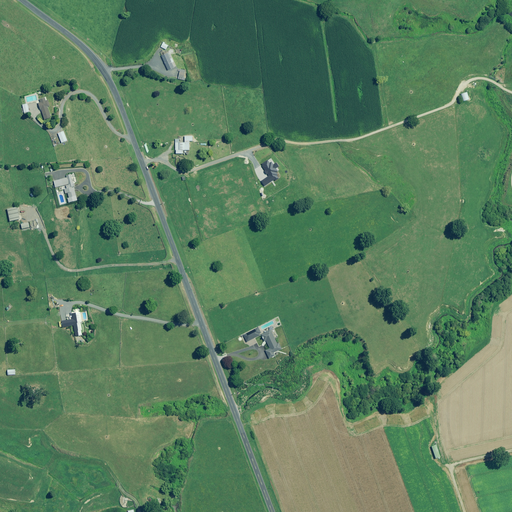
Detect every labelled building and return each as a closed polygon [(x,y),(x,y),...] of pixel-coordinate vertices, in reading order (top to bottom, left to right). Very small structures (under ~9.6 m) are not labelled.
[(172,59),(170,60),(168,53),(162,56),(168,70),(174,68),(172,63),(174,62),(172,59)] [(46,101),(45,98),(40,100),(41,103),(39,103),(41,111),(42,111),(45,120),(51,117),(48,107),(50,106),(48,100),(46,101)] [(67,141),(64,131),(58,133),(62,143),(67,141)] [(193,141),(193,136),(185,136),(185,143),(179,143),(180,139),(176,139),(175,154),(183,154),(183,150),(189,150),(189,141),(193,141)] [(74,185),(71,174),(66,176),(67,178),(61,179),(63,186),(66,185),(67,189),(64,190),(65,194),(68,193),(69,198),(68,198),(69,203),(77,201),(75,190),(74,191),(73,185),(74,185)] [(20,219),(17,207),(7,209),(10,221),(20,219)] [(81,320),(80,313),(72,314),(73,319),(62,321),(63,327),(74,325),(76,336),(83,335),(81,320)] [(258,327),(243,335),(241,336),(242,338),(243,337),(243,338),(245,338),(247,342),(260,336),(259,334),(261,333),(258,327)] [(270,330),(261,334),(262,337),(262,338),(262,339),(263,339),(264,342),(266,341),(270,349),(265,351),(269,359),(275,356),(274,353),(282,349),(279,343),(277,344),(270,330)] [(440,457),(436,445),(431,447),(436,459),(440,457)]
